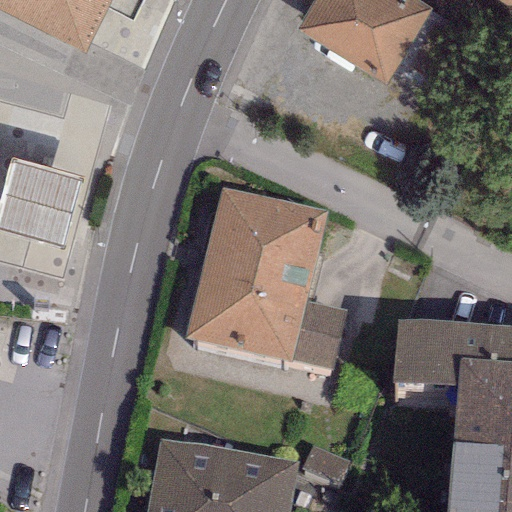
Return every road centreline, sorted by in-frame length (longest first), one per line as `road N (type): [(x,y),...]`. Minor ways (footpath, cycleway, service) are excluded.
road 1 (tertiary): [(169,128),(120,297),(84,511)]
road 2 (residential): [(169,128),(511,279)]
road 3 (tertiary): [(224,0),(169,128)]
